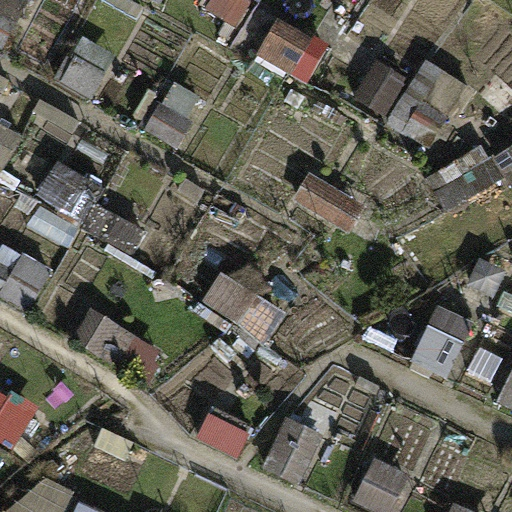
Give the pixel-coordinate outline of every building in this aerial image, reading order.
[(0,0),(0,42),(15,48),(32,0),(0,0)] [(318,87),(336,48),(282,23),(264,62),(318,87)] [(438,151),(481,95),(437,62),(395,119),(438,151)] [(465,222),(511,191),(511,149),(445,192),(465,222)] [(318,176),(302,201),(357,234),(373,209),(318,176)] [(95,215),(91,240),(142,249),(146,223),(95,215)] [(0,300),(42,314),(58,268),(9,251),(0,277),(0,300)] [(267,348),(290,318),(231,273),(208,304),(267,348)] [(443,309),(419,360),(457,378),(482,327),(443,309)] [(0,437),(22,450),(39,419),(0,397),(0,437)] [(381,511),(402,511),(413,474),(375,464),(364,507),(381,511)]
